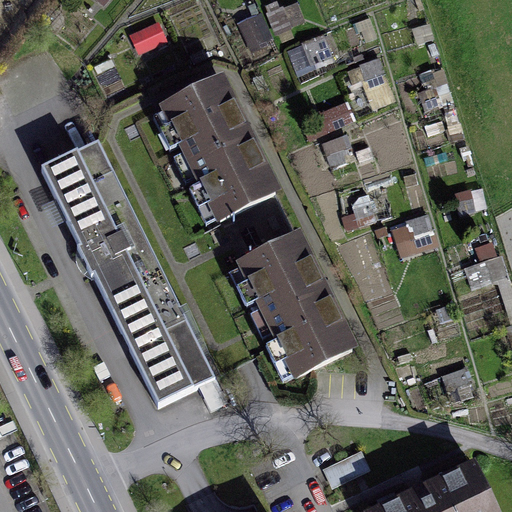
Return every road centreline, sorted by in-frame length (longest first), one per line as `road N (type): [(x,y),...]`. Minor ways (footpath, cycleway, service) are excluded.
road 1 (residential): [(267,429),(305,416),(396,421),(511,451)]
road 2 (secondary): [(88,487),(0,308)]
road 3 (residential): [(88,487),(202,436),(267,429)]
